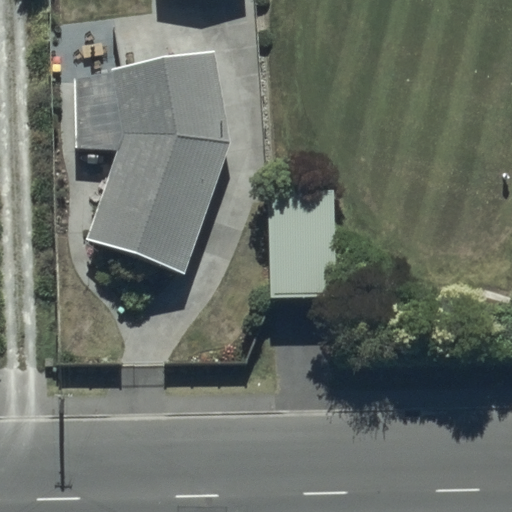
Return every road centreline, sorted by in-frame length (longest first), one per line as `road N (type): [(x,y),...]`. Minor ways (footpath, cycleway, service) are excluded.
road 1 (residential): [(17,503),(7,0)]
road 2 (tertiary): [(17,503),(511,492)]
